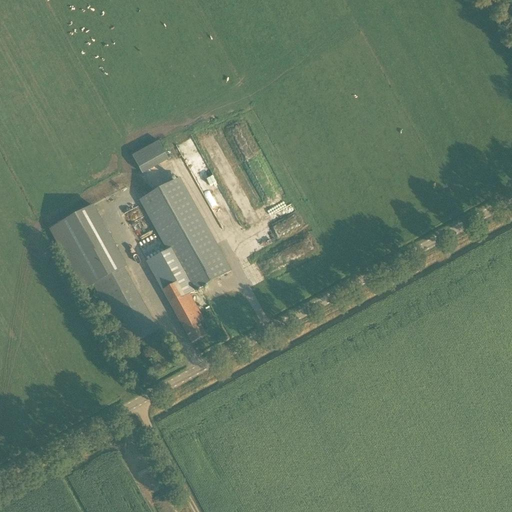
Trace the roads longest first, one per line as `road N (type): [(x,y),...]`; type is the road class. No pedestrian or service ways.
road 1 (unclassified): [(0,477),(511,190)]
road 2 (track): [(194,511),(132,402)]
